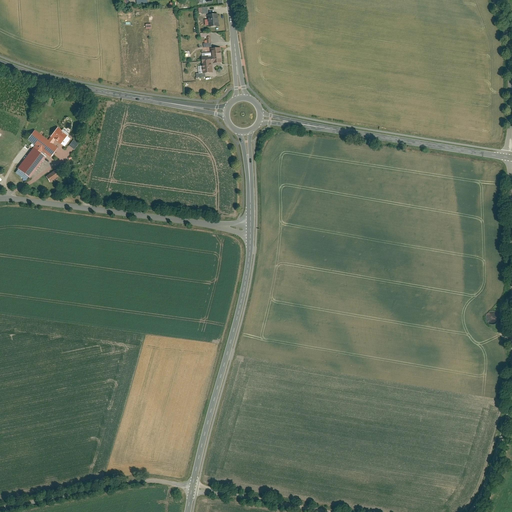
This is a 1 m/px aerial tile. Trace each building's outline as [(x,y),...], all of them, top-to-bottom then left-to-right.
[(220,25),(219,14),(209,15),(208,7),(199,8),(200,13),(207,12),(209,27),(220,25)] [(209,46),(207,30),(197,31),(197,34),(203,34),(203,40),(196,41),(197,46),(206,45),(207,49),(198,50),(200,70),(192,71),(192,76),(203,75),(203,71),(211,70),(210,61),(220,60),(219,45),(209,46)] [(26,140),(34,145),(17,168),(30,178),(47,155),(50,157),(57,147),(53,144),(57,140),(62,143),(70,133),(58,124),(47,139),(34,129),(26,140)] [(74,149),(78,143),(73,140),(69,146),(74,149)] [(55,169),(46,175),(50,182),(60,175),(55,169)]
